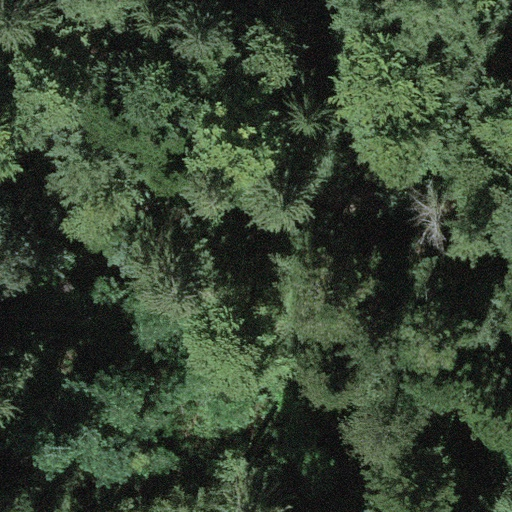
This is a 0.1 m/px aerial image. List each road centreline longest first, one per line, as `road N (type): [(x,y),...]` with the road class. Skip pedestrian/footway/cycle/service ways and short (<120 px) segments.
road 1 (track): [(0,191),(511,452)]
road 2 (track): [(0,133),(312,198),(511,210)]
